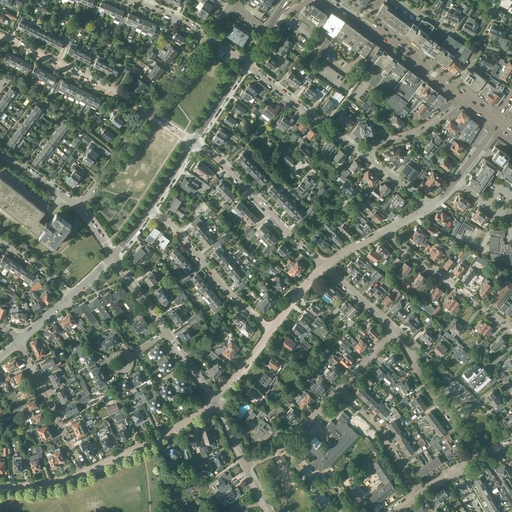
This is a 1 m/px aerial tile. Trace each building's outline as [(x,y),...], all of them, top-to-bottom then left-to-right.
[(87,0),(86,4),(89,5),(87,10),(92,12),(95,5),(93,4),(94,0),(87,0)] [(204,0),(203,0),(202,3),(204,4),(202,7),(209,12),(212,9),(211,8),(213,6),(204,0)] [(272,0),(250,0),(250,1),(249,1),(244,8),(251,13),(251,12),(254,14),(253,14),(260,19),(261,18),(263,19),(265,16),(263,15),(265,11),(264,11),(266,9),(267,9),(272,0)] [(435,8),(434,12),(438,14),(442,7),(444,2),(440,1),(440,0),(436,0),(435,4),(437,5),(435,8)] [(511,0),(501,0),(498,5),(507,10),(511,2),(511,0)] [(105,11),(107,4),(102,2),(99,7),(96,6),(94,13),(97,14),(99,9),(102,10),(100,13),(103,14),(104,11),(105,11)] [(383,3),(376,14),(404,36),(413,23),(390,7),(390,8),(387,6),(388,6),(383,3)] [(110,14),(113,6),(107,4),(105,11),(110,14)] [(322,25),(328,17),(325,15),(324,14),(310,5),(309,5),(308,5),(307,5),(300,16),(320,29),(322,25)] [(116,16),(119,9),(113,6),(110,14),(116,16)] [(209,12),(202,7),(198,13),(198,14),(197,15),(200,17),(201,16),(205,18),(206,18),(208,15),(207,15),(209,12)] [(455,10),(456,9),(450,7),(448,10),(445,17),(451,20),(455,10)] [(120,27),(122,23),(125,17),(122,16),(124,11),(119,9),(116,16),(114,20),(120,22),(117,27),(120,28),(120,27)] [(455,10),(451,20),(456,23),(460,14),(461,12),(456,9),(455,10)] [(490,17),(494,20),(499,11),(495,9),(490,17)] [(0,21),(3,23),(7,16),(16,20),(17,16),(7,11),(5,15),(0,12),(0,21)] [(343,22),(344,20),(334,13),(332,12),(328,18),(328,17),(322,25),(325,27),(328,29),(326,32),(334,37),(344,22),(343,22)] [(127,18),(125,17),(122,23),(125,24),(125,23),(131,26),(135,16),(129,13),(127,18)] [(27,21),(22,18),(20,16),(17,22),(19,24),(17,28),(23,31),(27,21)] [(135,16),(131,26),(136,28),(137,25),(138,25),(141,18),(135,16)] [(417,16),(413,23),(404,36),(419,47),(427,37),(428,35),(417,28),(417,26),(416,25),(420,18),(417,16)] [(469,17),(466,23),(462,29),(467,33),(472,25),(475,21),(475,20),(469,17)] [(480,26),(484,28),(489,19),(485,17),(480,26)] [(143,27),(146,20),(141,18),(138,25),(137,28),(142,30),(143,27)] [(149,30),(152,22),(146,20),(143,27),(142,30),(141,31),(147,34),(148,32),(149,30)] [(422,20),(417,26),(417,28),(428,35),(434,26),(426,20),(425,22),(422,20)] [(472,25),(467,33),(473,36),(477,30),(479,26),(478,26),(479,24),(479,22),(475,20),(475,21),(472,25)] [(27,21),(23,31),(28,33),(31,27),(33,23),(30,22),(28,21),(27,21)] [(33,23),(31,27),(28,33),(33,36),(39,25),(34,22),(33,23)] [(161,32),(155,30),(157,25),(152,22),(149,30),(148,32),(153,34),(152,36),(158,39),(161,32)] [(344,22),(334,37),(331,42),(336,46),(333,50),(334,50),(334,52),(347,62),(348,62),(349,62),(350,62),(354,57),(353,56),(353,54),(356,50),(364,56),(374,43),(371,41),(367,38),(367,39),(366,38),(366,36),(364,36),(363,35),(360,32),(357,32),(357,29),(356,29),(354,27),(353,27),(353,26),(351,25),(351,24),(346,25),(346,23),(345,23),(344,22)] [(229,31),(226,36),(233,40),(237,42),(236,42),(243,47),(246,41),(245,41),(246,39),(247,39),(251,34),(244,29),(243,30),(241,28),(234,23),(231,29),(232,29),(231,31),(229,31)] [(39,25),(33,36),(39,39),(45,27),(39,24),(39,25)] [(495,38),(500,26),(496,25),(495,28),(491,26),(488,34),(490,35),(489,36),(495,38)] [(500,26),(495,38),(500,40),(501,39),(502,40),(506,32),(505,32),(506,30),(502,29),(502,28),(500,26)] [(45,27),(39,39),(44,41),(47,35),(49,31),(44,29),(45,27)] [(185,39),(177,32),(173,38),(181,44),(185,39)] [(53,37),(47,35),(44,41),(49,44),(53,37)] [(442,64),(445,67),(446,67),(462,44),(449,35),(441,47),(440,48),(433,58),(433,59),(442,64)] [(427,37),(419,47),(433,58),(440,48),(441,47),(436,42),(433,39),(433,40),(428,36),(427,37)] [(58,40),(53,37),(49,44),(55,47),(58,40)] [(67,53),(72,56),(76,49),(78,45),(75,43),(77,41),(71,38),(66,47),(69,49),(67,53)] [(285,38),(281,44),(288,49),(290,46),(292,47),(294,44),(292,43),(285,38)] [(58,40),(55,47),(60,50),(62,45),(65,47),(68,40),(65,39),(64,43),(58,40)] [(318,52),(317,52),(322,55),(326,49),(331,42),(326,39),(322,45),(318,52)] [(307,46),(299,40),(297,43),(305,49),(307,46)] [(374,43),(364,56),(369,59),(370,59),(370,58),(379,47),(374,43)] [(168,49),(166,52),(173,57),(177,52),(173,48),(174,47),(170,44),(167,48),(168,49)] [(288,49),(281,44),(276,50),(285,56),(287,53),(286,52),(288,49)] [(455,75),(462,66),(472,50),(462,44),(446,67),(449,70),(455,75)] [(370,59),(374,62),(374,61),(375,62),(383,50),(379,47),(370,58),(370,59)] [(76,49),(72,56),(78,58),(81,51),(76,49)] [(81,51),(78,58),(83,61),(88,51),(82,49),(81,51)] [(173,57),(166,52),(164,50),(159,56),(169,63),(173,57)] [(385,75),(397,60),(384,50),(362,78),(374,87),(385,75)] [(88,51),(83,61),(89,64),(91,59),(93,61),(97,54),(94,53),(93,54),(88,51)] [(9,65),(10,63),(14,55),(8,53),(6,57),(3,56),(0,62),(3,63),(4,62),(9,65)] [(99,56),(97,54),(93,61),(96,62),(94,66),(99,69),(103,62),(104,58),(99,56)] [(482,54),(479,62),(489,66),(491,67),(493,63),(494,61),(487,58),(487,56),(486,56),(487,55),(486,55),(486,54),(485,54),(484,54),(483,54),(482,54)] [(19,58),(14,55),(10,63),(16,65),(19,58)] [(278,63),(270,57),(266,63),(274,69),(278,63)] [(24,61),(19,58),(16,65),(21,68),(24,61)] [(284,62),(283,64),(288,68),(289,66),(290,65),(293,67),(295,65),(295,64),(296,63),(295,63),(293,61),(292,63),(287,59),(284,62)] [(506,67),(511,70),(511,63),(509,62),(507,65),(503,62),(504,61),(501,59),(498,63),(502,65),(502,64),(506,67)] [(338,89),(346,78),(321,60),(313,71),(338,89)] [(407,68),(397,60),(385,75),(374,87),(375,88),(376,87),(386,95),(407,68)] [(24,61),(21,68),(20,70),(25,73),(25,74),(27,75),(30,69),(28,68),(30,63),(24,61)] [(108,65),(103,62),(99,69),(105,72),(108,65)] [(160,75),(164,69),(156,63),(154,65),(155,66),(153,69),(160,75)] [(108,65),(105,72),(110,74),(113,67),(108,65)] [(132,69),(132,68),(127,65),(124,71),(130,74),(132,69)] [(33,70),(30,69),(27,75),(30,77),(30,76),(36,79),(41,69),(35,66),(33,70)] [(132,68),(132,69),(140,75),(143,72),(134,66),(132,68)] [(495,66),(493,70),(490,75),(491,75),(494,78),(499,81),(501,78),(507,81),(510,76),(503,72),(500,76),(497,74),(497,75),(495,73),(498,68),(495,66)] [(113,67),(110,74),(116,77),(118,73),(121,74),(124,68),(121,67),(119,70),(113,67)] [(160,75),(153,69),(152,69),(149,67),(147,70),(146,70),(144,72),(155,80),(160,75)] [(511,70),(506,67),(503,72),(510,76),(511,73),(511,70)] [(41,69),(36,79),(41,81),(41,80),(42,80),(46,72),(41,69)] [(392,91),(392,90),(385,98),(389,100),(386,104),(396,112),(398,114),(402,110),(403,108),(405,105),(407,102),(413,95),(419,88),(424,81),(409,69),(392,91)] [(484,78),(474,71),(472,73),(468,69),(460,79),(477,92),(486,80),(487,81),(491,75),(490,75),(488,74),(487,73),(487,74),(488,74),(484,78)] [(291,83),(297,76),(293,74),(294,72),(292,71),(286,79),(291,83)] [(51,74),(46,72),(42,80),(47,83),(51,74)] [(51,74),(47,83),(53,86),(52,88),(50,93),(52,94),(57,83),(55,82),(57,77),(51,74)] [(297,76),(291,83),(297,87),(303,79),(301,77),(302,76),(299,74),(297,76)] [(505,95),(502,93),(504,87),(505,85),(500,81),(499,81),(494,78),(491,75),(487,81),(488,81),(478,94),(493,104),(494,103),(497,105),(505,95)] [(150,87),(139,79),(133,87),(140,92),(144,87),(148,90),(150,87)] [(58,91),(59,90),(64,93),(66,90),(69,83),(63,80),(61,84),(59,83),(56,89),(58,91)] [(416,98),(415,99),(417,100),(410,109),(413,111),(415,108),(420,101),(431,87),(424,81),(419,88),(413,95),(416,98)] [(69,83),(66,90),(64,93),(69,95),(74,85),(69,83)] [(310,85),(304,93),(309,97),(315,90),(317,87),(311,83),(310,85)] [(245,89),(245,90),(253,95),(255,92),(256,92),(258,90),(249,84),(248,87),(247,86),(245,89)] [(80,88),(74,85),(69,95),(75,98),(80,88)] [(15,94),(17,92),(14,90),(11,87),(7,92),(14,97),(15,98),(17,96),(15,94)] [(315,90),(309,97),(315,101),(317,99),(320,101),(327,92),(324,89),(322,91),(317,87),(315,90)] [(427,106),(430,103),(432,100),(438,92),(431,87),(420,101),(415,108),(417,110),(423,103),(427,106)] [(80,88),(75,98),(80,101),(85,91),(80,88)] [(253,95),(245,90),(243,92),(242,92),(240,95),(241,95),(241,96),(245,99),(244,100),(247,101),(248,100),(249,101),(251,97),(254,99),(256,97),(255,97),(253,95)] [(85,91),(80,101),(86,104),(86,103),(87,101),(90,94),(85,91)] [(334,105),(337,106),(344,96),(337,91),(330,100),(329,99),(323,107),(329,112),(334,105)] [(3,96),(12,103),(14,100),(12,99),(14,97),(7,92),(3,96)] [(90,94),(87,101),(92,103),(96,96),(90,94)] [(436,109),(447,101),(447,99),(440,94),(434,101),(432,100),(430,103),(427,106),(420,116),(424,119),(425,117),(426,118),(435,107),(436,109)] [(380,95),(379,96),(382,98),(380,100),(385,104),(388,101),(380,95)] [(12,103),(3,96),(0,100),(0,101),(6,106),(9,108),(12,103)] [(96,96),(92,103),(91,106),(96,109),(95,111),(99,113),(102,108),(101,108),(102,106),(99,104),(101,99),(96,96)] [(364,101),(359,98),(355,103),(360,106),(364,101)] [(248,110),(245,108),(236,102),(232,108),(240,114),(242,116),(243,115),(245,113),(246,114),(248,110)] [(362,104),(360,107),(365,111),(367,108),(369,106),(365,102),(364,102),(362,104)] [(420,116),(427,106),(423,103),(417,110),(416,113),(420,116)] [(39,106),(37,104),(33,109),(42,116),(44,113),(42,111),(43,110),(43,109),(45,107),(41,104),(39,106)] [(263,113),(261,116),(268,121),(270,119),(271,119),(280,107),(277,105),(274,109),(269,105),(268,106),(266,104),(262,110),(263,112),(263,113)] [(392,117),(392,118),(390,121),(396,125),(394,127),(398,130),(404,122),(401,119),(402,117),(403,118),(408,112),(403,108),(402,110),(398,114),(396,112),(394,114),(392,117)] [(462,130),(471,118),(458,108),(450,119),(452,121),(451,121),(453,123),(457,125),(461,128),(460,129),(462,130)] [(42,116),(33,109),(30,114),(36,119),(38,121),(40,118),(41,118),(42,116)] [(342,124),(347,117),(345,115),(347,113),(344,110),(336,120),(342,124)] [(120,127),(124,122),(118,117),(122,113),(119,111),(111,120),(120,127)] [(36,119),(30,114),(26,119),(32,124),(36,119)] [(237,120),(228,115),(224,120),(233,126),(237,120)] [(295,118),(292,116),(289,121),(284,116),(282,119),(281,118),(276,123),(283,129),(285,126),(288,128),(295,118)] [(347,117),(342,124),(347,128),(353,121),(347,117)] [(100,118),(96,122),(101,126),(105,121),(100,118)] [(471,118),(462,130),(460,133),(458,135),(456,138),(464,144),(464,143),(460,140),(461,138),(470,143),(470,145),(470,143),(471,141),(471,139),(472,138),(472,137),(473,135),(474,135),(475,132),(477,130),(478,129),(477,130),(475,128),(479,124),(478,123),(471,118)] [(26,119),(22,123),(29,128),(31,130),(34,125),(32,124),(26,119)] [(242,124),(251,129),(253,126),(244,120),(242,124)] [(367,136),(367,135),(369,134),(367,123),(366,120),(359,121),(359,125),(358,125),(352,132),(360,138),(361,137),(362,137),(367,136)] [(452,137),(453,136),(456,138),(458,135),(460,133),(462,130),(460,129),(461,128),(457,125),(453,123),(451,121),(450,120),(445,126),(451,131),(449,134),(452,137)] [(302,121),(298,127),(295,124),(291,129),(294,131),(294,132),(298,127),(303,131),(308,126),(302,121)] [(63,122),(60,127),(68,133),(70,130),(68,129),(70,127),(63,122)] [(367,123),(369,134),(370,134),(370,135),(371,135),(372,135),(372,134),(376,133),(375,130),(380,129),(379,125),(377,123),(371,124),(370,122),(367,123)] [(22,123),(19,128),(25,133),(27,134),(29,131),(28,130),(29,128),(22,123)] [(56,131),(64,137),(66,135),(65,134),(66,132),(68,133),(60,127),(56,131)] [(19,128),(15,133),(23,139),(25,136),(24,135),(25,133),(19,128)] [(110,140),(114,134),(105,128),(101,133),(110,140)] [(216,134),(224,139),(227,135),(228,136),(230,133),(221,128),(219,131),(218,130),(216,133),(217,133),(216,134)] [(315,131),(314,131),(314,130),(313,131),(311,130),(306,135),(307,136),(312,140),(317,133),(317,132),(315,131)] [(65,138),(64,137),(56,131),(53,136),(59,141),(61,143),(65,138)] [(15,133),(11,138),(20,145),(24,140),(23,139),(15,133)] [(245,139),(236,133),(234,136),(243,142),(244,140),(245,139)] [(224,139),(216,134),(215,136),(214,136),(212,139),(213,139),(212,140),(217,142),(216,144),(219,146),(220,144),(220,145),(222,141),(224,143),(229,147),(229,146),(232,148),(234,145),(224,139)] [(430,142),(436,147),(441,140),(444,142),(446,138),(442,136),(441,137),(438,135),(434,140),(433,139),(432,140),(431,140),(430,141),(431,142),(430,142)] [(59,141),(53,136),(49,141),(55,146),(57,147),(59,144),(58,143),(59,141)] [(11,138),(7,143),(9,144),(16,149),(18,147),(19,148),(21,145),(20,145),(11,138)] [(457,143),(453,140),(451,142),(453,144),(450,147),(459,154),(461,150),(463,147),(461,146),(458,143),(457,143)] [(55,146),(49,141),(45,146),(53,152),(55,149),(54,148),(55,146)] [(269,154),(274,143),(268,141),(264,152),(269,154)] [(304,142),(302,144),(299,148),(304,153),(302,154),(308,160),(313,154),(307,148),(309,146),(304,142)] [(329,155),(334,148),(336,149),(337,147),(336,145),(332,142),(330,144),(329,143),(326,147),(325,146),(322,150),(324,151),(323,151),(320,155),(324,158),(327,155),(328,154),(329,155)] [(436,147),(430,142),(427,147),(426,146),(424,148),(425,149),(425,150),(430,154),(428,156),(426,154),(423,157),(428,161),(434,154),(432,152),(436,147)] [(445,151),(448,146),(443,142),(439,147),(445,151)] [(96,156),(98,154),(96,152),(98,149),(90,144),(88,147),(84,152),(85,152),(84,152),(87,154),(94,160),(95,160),(97,157),(96,156)] [(42,151),(50,157),(54,152),(53,152),(45,146),(42,151)] [(503,166),(509,156),(508,155),(505,154),(506,153),(503,152),(499,149),(498,149),(495,147),(492,151),(495,154),(492,158),(500,164),(502,165),(503,166)] [(399,148),(393,150),(397,164),(399,166),(402,163),(399,162),(398,158),(402,157),(401,152),(403,152),(402,148),(400,149),(399,148)] [(340,150),(332,160),(331,162),(333,164),(337,160),(342,164),(345,160),(343,159),(346,154),(340,150)] [(397,164),(393,150),(386,152),(384,153),(385,157),(387,156),(389,160),(392,159),(393,164),(397,168),(399,166),(397,164)] [(38,155),(44,160),(46,161),(48,159),(49,160),(51,157),(50,157),(42,151),(38,155)] [(287,154),(285,151),(280,156),(284,159),(283,160),(286,162),(286,161),(292,166),(296,162),(295,161),(297,159),(289,152),(287,154)] [(85,157),(83,160),(82,162),(85,164),(86,163),(90,166),(90,165),(91,166),(93,163),(92,162),(94,160),(87,154),(84,152),(83,155),(85,157)] [(241,163),(247,157),(243,153),(237,159),(241,163)] [(44,160),(38,155),(34,160),(35,161),(33,163),(38,167),(40,165),(42,167),(45,164),(43,162),(44,160)] [(452,165),(451,163),(452,162),(444,157),(442,156),(437,162),(439,163),(448,170),(452,165)] [(247,157),(241,163),(245,167),(251,161),(247,157)] [(269,165),(272,168),(279,160),(276,157),(269,165)] [(511,164),(508,161),(503,168),(502,167),(503,166),(502,165),(499,169),(497,167),(486,160),(474,176),(472,175),(470,178),(471,180),(468,185),(479,193),(489,180),(487,178),(493,169),(495,169),(498,171),(496,174),(498,175),(500,173),(511,181),(511,164)] [(255,165),(251,161),(245,167),(249,172),(255,165)] [(361,166),(355,161),(349,168),(355,173),(359,169),(360,170),(362,167),(361,166)] [(410,161),(409,162),(407,161),(406,163),(407,164),(402,171),(408,175),(414,166),(415,165),(410,161)] [(208,168),(200,162),(195,169),(208,178),(212,172),(208,169),(208,168)] [(260,170),(255,165),(249,172),(253,176),(260,170)] [(414,166),(408,175),(413,179),(418,172),(420,170),(420,169),(418,167),(416,167),(416,168),(414,166)] [(51,178),(57,170),(55,169),(54,168),(48,176),(51,178)] [(71,175),(79,180),(81,177),(82,174),(74,168),(72,171),(73,171),(71,175)] [(345,168),(341,173),(341,174),(346,178),(350,172),(345,168)] [(264,174),(260,170),(253,176),(258,180),(264,174)] [(367,182),(373,175),(368,171),(362,179),(360,177),(357,181),(359,182),(360,182),(361,181),(362,182),(364,181),(367,182)] [(428,177),(429,178),(435,183),(437,184),(442,178),(432,171),(428,177)] [(264,174),(258,180),(262,185),(268,178),(264,174)] [(39,219),(45,211),(0,175),(0,204),(54,247),(65,233),(68,235),(76,225),(63,215),(62,217),(59,215),(57,213),(49,222),(47,220),(44,223),(39,219)] [(79,180),(71,175),(67,181),(66,182),(69,185),(70,183),(74,186),(75,186),(77,183),(79,180)] [(373,175),(367,182),(370,185),(367,189),(371,191),(374,187),(372,186),(377,178),(373,175)] [(219,179),(217,176),(209,184),(212,186),(219,179)] [(188,181),(186,179),(181,186),(189,192),(191,188),(195,191),(197,187),(199,189),(204,182),(197,177),(194,182),(189,179),(188,181)] [(307,177),(301,183),(304,186),(307,184),(310,187),(313,184),(315,186),(317,183),(315,182),(316,182),(312,178),(311,178),(310,177),(309,178),(307,177)] [(341,185),(340,187),(351,197),(357,191),(350,185),(352,184),(345,178),(343,180),(345,182),(342,186),(341,185)] [(435,183),(429,178),(425,183),(423,181),(421,184),(431,192),(434,188),(432,187),(435,183)] [(220,192),(226,186),(222,182),(216,188),(220,192)] [(304,186),(301,183),(296,188),(305,196),(308,193),(306,191),(310,187),(307,184),(304,186)] [(271,194),(278,188),(273,184),(267,190),(271,194)] [(374,188),(374,187),(371,191),(371,192),(372,191),(382,199),(390,188),(384,184),(383,186),(380,184),(378,187),(377,185),(374,188)] [(225,196),(231,191),(226,186),(220,192),(225,196)] [(326,190),(323,187),(317,193),(321,196),(326,190)] [(282,192),(278,188),(271,194),(275,199),(282,192)] [(229,201),(235,195),(231,191),(225,196),(229,201)] [(282,192),(275,199),(280,203),(286,197),(282,192)] [(397,193),(395,195),(393,194),(388,200),(396,206),(395,207),(399,210),(402,206),(402,205),(406,200),(397,193)] [(455,201),(453,203),(459,207),(464,200),(462,198),(459,195),(457,198),(457,197),(454,200),(455,201)] [(181,200),(175,196),(168,207),(174,211),(175,210),(177,212),(175,214),(182,218),(187,210),(181,206),(184,202),(183,201),(184,201),(186,202),(188,199),(184,196),(181,200)] [(290,201),(286,197),(280,203),(284,207),(290,201)] [(362,202),(358,199),(358,198),(353,204),(357,208),(360,204),(362,202)] [(288,212),(294,206),(293,204),(295,202),(293,199),(284,208),(288,212)] [(464,200),(459,207),(464,211),(470,203),(466,201),(464,200)] [(239,211),(245,205),(241,201),(236,205),(234,203),(225,212),(227,214),(235,206),(239,211)] [(245,205),(239,211),(243,215),(249,210),(245,205)] [(298,210),(294,206),(288,212),(292,216),(298,210)] [(375,208),(372,211),(371,212),(373,213),(377,216),(376,217),(380,220),(382,220),(383,219),(382,218),(384,216),(375,208)] [(371,212),(372,211),(369,209),(364,214),(369,219),(370,218),(377,224),(380,220),(376,217),(377,216),(373,213),(371,212)] [(253,214),(249,210),(243,215),(247,220),(253,214)] [(303,214),(298,210),(292,216),(296,220),(303,214)] [(474,213),(472,216),(478,221),(483,214),(481,212),(478,210),(475,214),(474,213)] [(327,212),(324,215),(332,223),(336,219),(327,212)] [(435,217),(435,218),(437,219),(436,221),(444,226),(448,220),(446,218),(448,216),(442,212),(440,214),(438,213),(437,214),(437,213),(435,216),(435,217)] [(247,220),(246,221),(250,226),(258,219),(253,214),(247,220)] [(483,214),(478,221),(483,225),(486,222),(485,221),(488,217),(485,215),(484,215),(483,214)] [(368,231),(371,227),(366,223),(367,222),(362,217),(360,219),(363,221),(360,224),(368,231)] [(456,225),(452,234),(455,235),(461,223),(456,219),(453,222),(456,225)] [(195,232),(201,227),(197,222),(191,227),(195,232)] [(328,230),(332,234),(330,237),(332,239),(339,245),(343,240),(335,232),(336,231),(331,226),(326,222),(324,225),(328,229),(328,230)] [(353,233),(351,231),(352,229),(345,222),(343,224),(343,223),(341,225),(342,227),(345,229),(343,231),(349,237),(353,233)] [(368,231),(360,224),(357,222),(355,224),(357,227),(356,228),(364,235),(368,231),(367,231),(368,231)] [(262,235),(268,229),(263,224),(257,230),(262,235)] [(155,226),(146,239),(152,243),(156,237),(158,238),(162,240),(161,241),(159,244),(163,248),(170,239),(163,234),(163,235),(159,232),(161,231),(155,226)] [(435,230),(429,226),(426,231),(432,235),(435,230)] [(199,237),(205,232),(201,227),(195,232),(199,237)] [(414,233),(425,241),(427,239),(424,237),(426,234),(420,229),(420,228),(419,227),(418,227),(417,227),(417,228),(416,228),(415,229),(415,230),(414,231),(415,231),(414,233)] [(268,229),(262,235),(257,239),(259,241),(261,238),(263,241),(272,233),(268,229)] [(205,232),(199,237),(203,242),(211,234),(215,231),(214,230),(213,231),(213,230),(210,233),(208,230),(207,230),(205,232)] [(249,238),(255,232),(253,230),(247,236),(249,238)] [(490,260),(497,260),(497,262),(504,262),(504,264),(511,263),(511,243),(508,243),(508,244),(504,244),(504,241),(503,241),(503,237),(504,237),(504,230),(493,230),(492,236),(490,236),(489,250),(495,251),(494,253),(490,253),(490,260)] [(220,235),(214,241),(215,241),(216,243),(217,242),(222,238),(222,237),(227,234),(225,232),(221,236),(220,235)] [(272,233),(263,241),(268,245),(267,246),(268,247),(267,248),(263,253),(265,255),(276,242),(275,241),(274,241),(273,240),(276,238),(272,233)] [(425,241),(414,233),(412,235),(411,235),(410,235),(409,236),(409,237),(409,238),(418,245),(421,242),(423,244),(425,241)] [(211,234),(203,242),(207,247),(213,241),(212,239),(214,237),(211,234)] [(321,237),(318,240),(317,239),(314,237),(312,240),(313,240),(313,241),(315,243),(316,242),(324,249),(329,244),(321,237)] [(433,258),(442,247),(439,250),(435,247),(438,244),(435,241),(429,248),(431,249),(429,251),(432,253),(430,256),(433,258)] [(283,255),(288,249),(288,248),(287,249),(282,244),(277,250),(283,255)] [(382,256),(386,259),(388,255),(390,252),(387,250),(388,250),(380,244),(376,250),(382,255),(382,256)] [(139,251),(137,253),(136,252),(131,259),(138,264),(143,259),(145,260),(149,255),(150,256),(153,252),(147,246),(144,250),(141,248),(139,251)] [(216,257),(222,252),(218,247),(212,253),(216,257)] [(448,251),(442,247),(433,258),(437,261),(439,258),(441,260),(445,255),(445,254),(446,254),(448,255),(453,249),(450,247),(448,251)] [(174,258),(180,253),(176,248),(170,253),(174,258)] [(382,256),(381,255),(380,257),(371,250),(367,255),(371,259),(369,261),(373,264),(375,261),(377,259),(382,263),(386,259),(382,256)] [(467,250),(464,254),(461,258),(463,260),(465,258),(468,254),(470,252),(467,250)] [(226,257),(222,252),(216,257),(220,262),(226,257)] [(184,257),(180,253),(174,258),(178,263),(184,257)] [(2,259),(0,257),(0,264),(4,267),(9,259),(4,255),(2,259)] [(224,267),(232,260),(235,257),(234,256),(231,258),(229,255),(228,255),(226,257),(220,262),(224,267)] [(449,258),(443,266),(449,270),(455,262),(456,260),(451,256),(449,258)] [(478,256),(476,260),(486,266),(488,263),(478,256)] [(184,257),(178,263),(182,267),(188,262),(184,257)] [(286,259),(283,261),(285,263),(288,261),(290,264),(293,266),(299,272),(301,270),(302,270),(303,269),(303,268),(304,267),(305,265),(302,263),(301,264),(297,261),(295,264),(293,262),(292,262),(289,259),(289,260),(287,258),(286,259)] [(365,265),(358,258),(353,263),(356,265),(358,267),(360,265),(363,267),(365,265)] [(14,262),(9,259),(4,267),(9,270),(10,268),(14,262)] [(224,267),(228,271),(239,262),(238,260),(235,263),(232,260),(224,267)] [(288,261),(285,263),(288,265),(287,266),(290,269),(288,271),(294,277),(295,277),(296,277),(297,275),(299,272),(293,266),(290,264),(288,261)] [(355,270),(353,268),(356,265),(353,263),(351,261),(347,265),(347,266),(349,268),(347,270),(352,274),(355,270)] [(454,272),(455,273),(454,274),(459,277),(464,270),(462,268),(465,263),(462,261),(454,272)] [(19,265),(14,262),(10,268),(15,272),(19,265)] [(183,275),(179,278),(177,280),(179,282),(181,281),(188,274),(186,272),(192,267),(188,262),(182,267),(179,270),(183,275)] [(239,262),(228,271),(232,276),(238,271),(234,266),(239,262)] [(399,270),(399,271),(397,274),(403,278),(408,271),(410,272),(412,269),(411,268),(411,267),(404,262),(399,270)] [(19,265),(15,272),(13,274),(18,277),(20,275),(24,268),(19,265)] [(272,266),(271,266),(269,268),(276,274),(278,271),(275,268),(272,266)] [(30,272),(24,268),(20,275),(25,278),(30,272)] [(237,280),(242,276),(244,274),(246,271),(244,270),(240,273),(238,271),(232,276),(239,286),(241,284),(237,280)] [(355,270),(352,274),(354,276),(352,279),(357,283),(359,281),(363,276),(358,272),(355,270)] [(392,281),(397,274),(393,271),(388,278),(392,281)] [(30,272),(25,278),(24,281),(32,286),(38,282),(33,278),(35,275),(30,272)] [(472,272),(471,273),(470,272),(468,273),(465,276),(466,276),(463,281),(468,285),(474,277),(476,274),(472,272)] [(158,274),(155,276),(153,273),(144,278),(147,282),(148,281),(151,285),(155,282),(156,284),(162,280),(158,274)] [(201,278),(197,273),(189,279),(189,280),(188,281),(192,285),(195,283),(201,278)] [(404,289),(407,291),(411,286),(413,287),(415,284),(419,288),(423,283),(424,284),(427,280),(426,279),(426,278),(420,273),(413,283),(412,282),(410,285),(408,284),(404,289)] [(497,307),(511,287),(511,276),(507,273),(505,276),(504,277),(504,278),(506,280),(490,302),(497,307)] [(368,281),(370,282),(375,277),(372,275),(370,278),(365,274),(359,281),(364,285),(368,281)] [(275,279),(275,280),(273,283),(274,284),(282,291),(287,284),(278,276),(275,279)] [(205,283),(201,278),(195,283),(199,288),(205,283)] [(480,288),(482,289),(479,293),(484,296),(487,293),(488,294),(489,294),(490,293),(490,291),(489,291),(492,287),(488,284),(490,281),(487,278),(480,288)] [(266,291),(269,289),(260,281),(258,284),(266,292),(266,291)] [(40,282),(31,288),(34,291),(42,286),(40,282)] [(205,283),(199,288),(196,290),(198,292),(201,295),(203,293),(209,287),(205,283)] [(379,286),(375,283),(373,285),(372,284),(366,292),(371,296),(373,294),(379,286)] [(327,287),(323,291),(330,298),(334,294),(339,299),(341,296),(331,286),(329,289),(327,287)] [(378,298),(382,293),(380,291),(382,288),(379,286),(373,294),(378,298)] [(122,287),(111,294),(116,301),(123,296),(125,299),(124,299),(132,311),(137,308),(135,305),(122,287)] [(156,290),(154,292),(155,293),(156,294),(155,294),(159,299),(166,294),(166,295),(169,293),(167,290),(165,287),(162,289),(161,287),(156,290)] [(209,287),(203,293),(207,297),(213,292),(209,287)] [(439,289),(439,288),(438,287),(437,287),(436,287),(434,290),(433,289),(428,295),(432,298),(432,301),(437,300),(437,298),(442,291),(439,289)] [(511,287),(497,307),(500,309),(505,313),(505,312),(510,315),(511,312),(511,304),(506,300),(511,292),(511,287)] [(47,291),(40,296),(44,301),(45,301),(47,304),(52,300),(50,298),(51,297),(47,291)] [(266,292),(261,297),(270,306),(272,303),(275,299),(266,291),(266,292)] [(107,294),(99,300),(103,306),(111,301),(112,304),(111,305),(117,313),(119,312),(121,316),(124,314),(122,310),(116,301),(111,294),(110,292),(107,294)] [(213,292),(207,297),(202,302),(203,304),(208,299),(211,302),(217,297),(213,292)] [(384,303),(388,306),(394,300),(395,302),(402,294),(399,292),(395,296),(396,297),(394,298),(393,297),(393,296),(390,294),(382,302),(384,304),(384,303)] [(39,298),(34,293),(32,295),(35,299),(33,301),(36,304),(32,307),(38,313),(41,310),(40,309),(42,308),(36,300),(39,298)] [(166,294),(159,299),(163,305),(163,304),(164,305),(165,304),(166,303),(168,301),(170,300),(173,298),(169,293),(166,295),(166,294)] [(97,297),(86,305),(91,311),(98,306),(100,309),(99,310),(105,318),(106,317),(109,321),(112,319),(109,315),(99,300),(97,297)] [(217,297),(211,302),(208,304),(210,307),(213,311),(214,311),(216,314),(221,307),(219,304),(221,302),(217,297)] [(270,306),(261,297),(255,304),(264,312),(267,308),(267,309),(270,306)] [(402,304),(400,301),(392,310),(392,311),(394,313),(397,315),(397,314),(410,300),(408,298),(402,304)] [(448,299),(444,304),(442,306),(445,308),(446,307),(449,309),(456,301),(452,298),(450,301),(448,299)] [(432,313),(435,310),(422,299),(417,305),(430,317),(432,313)] [(407,313),(404,310),(412,302),(410,300),(397,314),(402,319),(407,313)] [(345,316),(353,307),(351,305),(347,301),(340,308),(344,311),(342,313),(345,316)] [(456,301),(449,309),(453,312),(453,313),(455,314),(456,313),(460,308),(458,306),(460,304),(456,301)] [(86,305),(85,302),(74,310),(78,316),(85,311),(87,314),(86,314),(92,324),(94,322),(97,328),(100,326),(96,320),(97,320),(91,311),(86,305)] [(314,306),(312,304),(308,308),(315,315),(319,311),(321,313),(324,310),(316,303),(314,306)] [(435,310),(432,313),(435,316),(442,308),(439,305),(435,310)] [(417,306),(411,312),(414,314),(418,311),(420,313),(422,310),(419,308),(417,306)] [(171,309),(168,312),(169,313),(173,319),(182,312),(179,307),(176,309),(173,311),(172,309),(171,309)] [(355,309),(353,307),(345,316),(347,318),(349,316),(353,319),(359,312),(355,308),(355,309)] [(19,312),(19,320),(27,320),(26,313),(22,313),(22,310),(19,310),(19,312)] [(135,310),(127,315),(131,321),(135,319),(137,321),(133,324),(131,325),(134,330),(136,328),(139,332),(141,335),(142,334),(141,333),(143,332),(144,333),(146,332),(149,330),(147,327),(148,327),(149,326),(143,317),(140,313),(139,311),(136,312),(135,310)] [(182,312),(173,319),(177,326),(177,325),(178,326),(185,322),(184,320),(186,319),(184,315),(182,312)] [(78,324),(77,323),(70,313),(64,317),(69,324),(71,326),(73,329),(77,326),(78,325),(82,330),(85,329),(80,322),(78,324)] [(189,322),(194,318),(197,316),(196,314),(195,313),(187,319),(189,322)] [(241,324),(239,327),(248,335),(253,329),(245,323),(246,322),(242,318),(243,317),(237,313),(234,317),(241,324)] [(300,321),(299,322),(309,331),(311,329),(307,325),(310,321),(303,315),(299,319),(300,321)] [(414,315),(406,323),(415,331),(420,326),(419,325),(418,325),(415,322),(417,320),(417,318),(414,315)] [(316,320),(321,325),(324,322),(318,316),(315,319),(316,320)] [(67,330),(68,332),(73,329),(71,326),(69,324),(64,317),(59,321),(66,331),(67,330)] [(434,320),(431,318),(424,327),(426,329),(434,320)] [(451,319),(444,329),(446,331),(453,321),(451,319)] [(455,345),(457,341),(458,340),(454,337),(457,333),(459,335),(465,328),(455,321),(450,328),(454,331),(450,335),(446,331),(443,335),(450,341),(455,345)] [(296,324),(292,328),(300,335),(303,331),(307,334),(309,331),(299,322),(297,324),(296,324)] [(476,328),(474,331),(472,333),(475,335),(476,332),(478,330),(482,333),(488,325),(485,322),(482,325),(480,323),(476,328)] [(50,328),(55,335),(61,331),(55,324),(50,328)] [(376,329),(375,330),(374,328),(375,327),(373,326),(372,326),(371,326),(370,325),(366,329),(368,331),(367,332),(371,335),(370,336),(373,339),(378,333),(379,332),(376,329)] [(492,328),(488,325),(482,333),(488,337),(492,332),(490,330),(492,328)] [(359,330),(364,335),(367,332),(361,327),(359,330)] [(55,335),(50,328),(45,332),(50,339),(52,337),(54,340),(56,339),(60,344),(61,343),(59,340),(57,338),(55,335)] [(192,335),(189,331),(191,330),(190,329),(188,330),(187,328),(179,333),(181,337),(182,336),(184,340),(192,335)] [(364,335),(359,330),(358,330),(356,332),(362,338),(364,335)] [(425,340),(431,334),(426,330),(420,336),(425,340)] [(107,337),(106,337),(112,347),(113,347),(112,346),(115,345),(118,344),(118,343),(119,342),(117,340),(121,338),(116,331),(114,332),(113,333),(113,334),(107,337)] [(435,338),(431,334),(425,340),(429,344),(435,338)] [(112,347),(106,337),(105,335),(101,337),(103,340),(100,341),(98,341),(96,342),(100,349),(103,347),(105,350),(106,350),(106,351),(109,349),(109,348),(112,346),(112,348),(112,347)] [(295,342),(287,335),(281,342),(283,343),(280,346),(287,351),(289,348),(290,349),(291,348),(294,351),(296,348),(298,350),(301,347),(295,342)] [(493,344),(491,347),(495,352),(506,343),(501,337),(493,344)] [(231,338),(226,346),(235,353),(239,347),(234,343),(236,341),(233,339),(231,338)] [(358,343),(364,349),(367,345),(360,338),(357,340),(359,342),(358,343)] [(32,342),(32,343),(35,350),(34,350),(35,351),(43,347),(44,346),(47,345),(46,343),(44,344),(42,342),(39,343),(37,339),(32,342)] [(304,339),(301,342),(309,349),(312,346),(304,339)] [(484,348),(489,343),(487,340),(481,346),(484,348)] [(358,343),(356,341),(351,346),(354,348),(360,353),(364,349),(358,343)] [(457,341),(455,345),(454,346),(456,348),(458,347),(460,349),(459,350),(458,349),(453,354),(457,359),(458,360),(459,361),(462,359),(465,362),(468,360),(467,359),(469,358),(468,357),(469,356),(461,348),(463,346),(457,341)] [(347,350),(349,348),(343,342),(340,345),(346,351),(347,350)] [(447,348),(443,344),(441,342),(439,345),(438,344),(434,349),(441,355),(445,351),(447,348)] [(78,351),(84,348),(81,343),(75,347),(78,351)] [(235,353),(226,346),(224,345),(222,348),(220,347),(218,348),(216,349),(215,351),(214,353),(218,356),(219,354),(225,359),(227,356),(231,358),(235,353)] [(156,363),(166,356),(164,353),(162,350),(163,350),(162,348),(161,349),(159,346),(158,347),(157,347),(155,348),(155,349),(150,352),(151,353),(151,355),(153,358),(155,358),(155,359),(156,358),(158,361),(156,363)] [(304,346),(299,350),(306,356),(308,358),(312,353),(310,351),(304,346)] [(35,351),(34,350),(37,355),(36,355),(37,357),(38,357),(38,358),(47,354),(43,347),(35,351)] [(481,357),(488,350),(486,348),(479,355),(481,357)] [(88,369),(96,365),(94,362),(97,360),(95,357),(96,357),(94,353),(94,354),(93,353),(87,356),(84,350),(80,353),(82,358),(84,358),(88,365),(87,366),(88,369)] [(347,352),(345,350),(341,354),(344,357),(350,363),(354,359),(351,357),(351,356),(347,352)] [(212,366),(221,374),(223,371),(223,370),(225,367),(222,365),(223,364),(221,363),(220,364),(216,360),(217,360),(215,359),(218,356),(214,353),(212,351),(209,355),(213,358),(210,361),(214,364),(212,366)] [(388,357),(395,363),(399,359),(396,356),(397,355),(397,354),(396,354),(396,353),(395,353),(394,353),(394,354),(393,353),(393,354),(392,353),(388,357)] [(168,359),(166,356),(156,363),(159,361),(161,364),(159,365),(160,366),(160,368),(159,368),(161,371),(162,371),(163,371),(164,372),(169,369),(170,369),(171,368),(171,367),(173,366),(171,363),(172,363),(171,361),(170,362),(168,359)] [(274,358),(273,357),(268,364),(277,370),(283,362),(275,356),(274,358)] [(341,356),(339,358),(336,356),(333,359),(336,363),(339,359),(341,361),(340,361),(343,364),(344,364),(346,367),(350,363),(344,357),(343,359),(341,356)] [(44,369),(52,365),(54,369),(57,367),(62,365),(61,361),(57,363),(55,357),(52,358),(45,361),(45,362),(42,364),(44,369)] [(395,363),(388,357),(385,361),(386,361),(384,363),(391,369),(393,367),(392,366),(395,363)] [(11,374),(9,371),(19,365),(15,359),(5,366),(9,371),(7,373),(7,372),(2,375),(4,378),(11,374)] [(475,362),(461,376),(467,382),(470,380),(471,381),(470,381),(469,384),(470,386),(473,387),(475,386),(476,386),(476,387),(474,389),(477,393),(491,379),(488,376),(490,375),(483,367),(482,367),(483,368),(482,369),(480,367),(475,362)] [(97,368),(96,365),(88,369),(89,371),(91,372),(95,378),(94,378),(105,373),(104,373),(102,371),(103,370),(101,367),(100,367),(97,368)] [(333,365),(329,370),(336,377),(337,376),(338,376),(340,375),(340,374),(341,372),(337,369),(338,369),(335,366),(335,367),(334,365),(333,365)] [(221,374),(212,366),(206,372),(215,380),(218,376),(218,377),(221,374)] [(316,366),(313,368),(318,373),(318,372),(322,376),(324,374),(323,372),(316,366)] [(52,380),(62,376),(58,372),(61,370),(59,368),(52,371),(53,373),(49,375),(50,375),(49,376),(50,378),(51,378),(52,380)] [(386,375),(384,373),(379,368),(374,374),(379,379),(381,376),(383,378),(384,377),(392,384),(394,381),(396,379),(395,379),(391,375),(388,372),(386,375)] [(271,370),(269,372),(274,376),(275,378),(277,379),(279,376),(271,370)] [(325,374),(324,374),(326,376),(328,378),(332,381),(333,380),(334,380),(336,378),(336,377),(329,370),(325,374)] [(25,379),(25,378),(22,372),(12,378),(15,384),(17,382),(18,382),(21,381),(22,383),(25,382),(26,381),(25,379)] [(135,379),(131,380),(136,388),(138,386),(138,385),(145,381),(147,381),(149,380),(145,373),(142,375),(140,372),(139,372),(136,373),(136,374),(133,376),(135,379)] [(268,372),(266,374),(264,372),(259,380),(265,385),(261,389),(267,394),(270,389),(269,387),(275,378),(274,376),(269,372),(269,373),(268,372)] [(105,373),(94,378),(94,379),(95,378),(98,385),(98,387),(99,389),(106,385),(105,382),(107,381),(107,380),(108,379),(106,376),(105,376),(104,374),(105,373)] [(64,382),(62,378),(65,377),(64,374),(62,376),(52,380),(53,382),(52,383),(53,385),(54,385),(55,386),(64,382)] [(170,384),(176,392),(179,390),(180,389),(182,390),(185,388),(185,386),(186,385),(183,381),(183,380),(182,378),(181,378),(180,377),(178,378),(177,377),(175,379),(176,380),(173,381),(173,382),(170,384)] [(318,381),(315,383),(323,391),(327,386),(324,383),(324,382),(322,380),(323,379),(321,377),(317,380),(318,381)] [(402,388),(410,383),(409,381),(411,380),(409,377),(406,379),(406,378),(398,382),(399,383),(397,384),(399,386),(401,385),(402,388)] [(136,388),(131,380),(128,382),(127,380),(124,381),(123,380),(120,382),(121,383),(120,384),(121,386),(118,388),(122,395),(125,394),(125,392),(132,389),(133,389),(136,388)] [(323,391),(315,383),(310,388),(314,392),(315,392),(319,395),(323,391)] [(413,389),(410,383),(402,388),(405,393),(406,393),(407,395),(412,392),(411,391),(412,390),(411,390),(413,389)] [(176,392),(170,384),(167,386),(167,385),(165,387),(164,386),(162,387),(163,388),(160,390),(161,392),(161,393),(162,394),(163,394),(166,399),(167,398),(169,399),(172,397),(172,395),(173,394),(176,392)] [(370,386),(366,391),(361,387),(356,392),(361,397),(370,387),(370,386)] [(33,393),(29,387),(22,391),(21,390),(18,392),(19,395),(21,400),(25,398),(25,397),(33,393)] [(60,397),(73,391),(72,389),(68,390),(67,387),(64,388),(57,391),(58,392),(57,393),(59,397),(60,397)] [(372,388),(370,387),(361,397),(365,401),(370,395),(368,393),(370,391),(369,391),(372,388)] [(250,397),(256,402),(261,395),(251,388),(246,393),(250,396),(250,397)] [(73,391),(60,397),(59,398),(61,402),(62,402),(69,399),(72,398),(71,395),(74,393),(73,391)] [(499,394),(497,396),(493,391),(486,396),(490,401),(499,394)] [(309,405),(311,402),(313,402),(314,401),(314,400),(308,393),(307,394),(305,392),(301,396),(309,405)] [(501,396),(499,394),(490,401),(494,406),(501,401),(498,398),(501,396)] [(86,395),(85,396),(79,399),(67,404),(67,405),(68,404),(69,407),(65,408),(68,414),(69,417),(80,411),(79,411),(77,405),(78,405),(88,400),(87,398),(88,398),(87,397),(86,397),(86,396),(86,395)] [(370,395),(365,401),(369,405),(375,400),(370,395)] [(309,405),(301,396),(299,398),(301,400),(298,403),(305,409),(309,405)] [(401,404),(406,401),(408,399),(406,396),(398,402),(400,405),(401,404)] [(416,405),(423,401),(419,396),(413,400),(411,401),(413,404),(415,403),(416,405)] [(117,411),(123,408),(122,405),(118,398),(113,400),(115,403),(107,407),(110,413),(116,410),(117,411)] [(156,398),(149,402),(151,406),(150,406),(151,408),(152,408),(154,411),(155,411),(157,411),(160,410),(160,409),(161,408),(162,407),(160,404),(160,403),(159,401),(158,401),(156,398)] [(21,403),(14,407),(11,408),(13,412),(26,406),(28,410),(38,405),(35,399),(25,404),(22,405),(21,403)] [(375,400),(369,405),(374,409),(379,404),(375,400)] [(412,411),(418,407),(420,411),(426,406),(423,401),(416,405),(411,409),(412,411)] [(143,421),(143,419),(142,418),(143,418),(143,417),(144,417),(141,411),(145,410),(143,404),(137,406),(139,410),(133,413),(134,414),(132,415),(134,420),(135,419),(135,420),(138,419),(139,422),(143,421)] [(383,408),(379,404),(374,409),(378,413),(383,408)] [(383,408),(378,413),(383,418),(386,414),(389,417),(391,417),(397,410),(393,407),(390,410),(386,405),(385,406),(383,408)] [(493,412),(495,414),(504,407),(502,405),(497,409),(493,412)] [(123,408),(117,411),(118,414),(114,416),(117,422),(117,421),(124,418),(127,417),(123,408)] [(293,409),(292,408),(288,412),(287,412),(289,414),(295,419),(299,415),(293,409)] [(256,414),(253,411),(245,421),(257,431),(253,436),(255,437),(254,438),(256,440),(257,439),(258,438),(260,439),(259,441),(263,444),(271,434),(268,432),(262,427),(266,423),(262,419),(267,414),(262,410),(257,415),(261,419),(256,424),(252,420),(256,414)] [(42,412),(34,415),(33,411),(22,416),(24,420),(30,418),(33,423),(34,423),(44,418),(42,412)] [(325,469),(358,435),(350,427),(350,428),(345,423),(347,420),(349,417),(343,411),(339,416),(340,417),(337,419),(339,421),(335,425),(331,420),(325,426),(328,429),(327,430),(332,434),(329,437),(334,442),(324,451),(318,445),(320,443),(314,437),(311,441),(306,446),(318,457),(311,464),(317,469),(320,472),(324,467),(325,469)] [(429,420),(434,416),(430,411),(425,415),(429,420)] [(295,419),(289,414),(285,418),(284,417),(283,417),(282,419),(285,423),(287,421),(290,424),(295,419)] [(434,416),(429,420),(432,425),(438,421),(434,416)] [(77,421),(72,423),(73,424),(72,425),(73,426),(74,426),(75,430),(83,426),(89,423),(93,422),(91,419),(85,422),(82,417),(79,419),(80,420),(79,420),(78,420),(77,421)] [(511,418),(507,421),(504,417),(501,419),(507,428),(510,426),(511,428),(511,427),(511,418)] [(397,419),(394,421),(394,420),(388,424),(391,429),(397,425),(400,423),(397,419)] [(442,426),(438,421),(432,425),(436,430),(442,426)] [(32,427),(33,430),(36,428),(38,433),(40,432),(41,436),(42,435),(50,431),(49,431),(48,429),(49,428),(49,427),(48,426),(47,426),(47,425),(39,429),(37,425),(32,427)] [(130,435),(126,427),(125,425),(122,426),(123,429),(119,430),(121,435),(119,436),(120,439),(123,438),(123,439),(130,435)] [(401,430),(397,425),(391,429),(394,434),(401,430)] [(86,432),(83,426),(75,430),(76,433),(77,434),(77,435),(78,436),(82,434),(83,434),(84,433),(86,432)] [(442,426),(436,430),(440,435),(446,431),(442,426)] [(210,428),(203,430),(204,434),(203,434),(205,440),(204,440),(205,444),(206,443),(206,444),(215,441),(214,437),(213,437),(210,428)] [(401,430),(394,434),(398,439),(404,435),(403,434),(401,430)] [(42,435),(45,441),(53,438),(50,431),(42,435)] [(192,446),(192,449),(199,447),(201,455),(202,457),(203,457),(205,456),(206,455),(203,446),(204,445),(202,440),(199,441),(196,432),(190,434),(194,446),(192,446)] [(103,434),(104,435),(100,437),(104,448),(112,445),(111,443),(111,442),(110,439),(109,439),(106,433),(103,434)] [(404,435),(398,439),(401,444),(407,441),(404,435)] [(455,454),(460,451),(456,444),(453,446),(450,442),(453,441),(449,435),(444,438),(446,442),(454,454),(455,454)] [(366,437),(364,439),(370,445),(372,443),(366,437)] [(429,443),(431,445),(439,439),(438,437),(429,442),(429,443)] [(91,446),(93,445),(95,444),(95,442),(94,441),(92,442),(91,443),(90,440),(89,440),(89,439),(81,442),(84,449),(91,446)] [(407,441),(401,444),(404,449),(410,446),(407,441)] [(444,451),(449,458),(455,454),(454,454),(446,442),(444,443),(447,447),(449,446),(450,448),(444,451)] [(91,446),(84,449),(88,457),(89,458),(93,456),(96,455),(95,451),(96,451),(99,450),(95,444),(93,445),(91,446)] [(53,445),(51,446),(54,453),(58,463),(59,462),(61,461),(62,461),(64,461),(64,460),(65,460),(59,447),(55,449),(53,445)] [(414,451),(412,448),(414,447),(413,445),(410,446),(404,449),(408,455),(414,451)] [(169,449),(166,453),(176,459),(177,460),(179,459),(182,455),(181,453),(184,453),(186,461),(191,460),(187,448),(183,449),(183,450),(180,451),(174,447),(171,451),(169,449)] [(213,452),(207,455),(209,458),(213,456),(218,468),(226,464),(221,452),(214,455),(213,452)] [(21,456),(13,457),(14,460),(15,472),(16,472),(18,472),(19,471),(20,471),(23,471),(22,460),(21,460),(21,459),(25,458),(24,453),(21,454),(21,456)] [(54,453),(48,456),(49,458),(49,459),(48,460),(49,462),(50,462),(53,468),(54,467),(55,467),(56,467),(56,466),(59,465),(59,462),(58,463),(54,453)] [(37,454),(29,456),(34,471),(35,472),(38,471),(38,470),(38,469),(41,468),(39,460),(37,454)] [(436,466),(442,462),(438,456),(432,460),(436,466)] [(431,469),(436,466),(432,460),(431,457),(429,459),(430,461),(427,463),(431,469)] [(370,465),(375,472),(376,471),(384,483),(374,490),(376,493),(370,497),(374,504),(396,489),(390,481),(394,478),(380,458),(370,465)] [(431,469),(427,463),(424,465),(423,463),(420,464),(422,466),(426,472),(431,469)] [(501,468),(506,475),(506,476),(508,474),(510,476),(511,475),(511,476),(511,475),(511,469),(510,466),(507,468),(505,465),(501,468)] [(417,469),(421,476),(426,472),(422,466),(417,469)] [(496,471),(503,481),(505,479),(504,477),(506,475),(501,468),(496,471)] [(483,474),(481,476),(474,479),(477,485),(483,481),(493,476),(490,469),(487,471),(489,476),(487,477),(486,475),(484,476),(483,474)] [(221,492),(231,485),(228,483),(226,484),(225,482),(233,477),(230,473),(227,475),(225,472),(217,478),(220,481),(213,486),(215,489),(218,487),(221,492)] [(483,481),(477,485),(480,490),(486,486),(492,483),(491,482),(488,483),(487,482),(485,483),(483,481)] [(501,483),(508,492),(510,490),(504,481),(501,483)] [(231,485),(221,492),(223,494),(224,494),(227,499),(231,496),(234,500),(241,495),(239,492),(240,491),(238,487),(233,491),(231,489),(233,488),(231,485)] [(489,492),(486,486),(480,490),(483,495),(489,492)] [(438,493),(443,500),(448,496),(450,499),(454,497),(448,489),(446,491),(444,489),(438,493)] [(492,497),(489,492),(483,495),(486,501),(492,497)] [(324,493),(316,497),(321,507),(332,502),(329,497),(326,498),(324,493)] [(433,499),(430,501),(435,508),(438,507),(436,504),(439,502),(442,505),(445,503),(443,500),(438,493),(432,497),(433,499)] [(494,496),(492,497),(486,501),(488,506),(495,502),(497,501),(495,496),(494,496)] [(435,508),(430,501),(427,503),(426,500),(420,505),(425,511),(430,508),(432,510),(435,508)] [(496,505),(495,502),(488,506),(491,511),(506,503),(505,501),(503,503),(502,502),(496,505)] [(506,503),(491,511),(501,511),(510,508),(509,507),(507,507),(505,508),(502,510),(502,508),(501,509),(500,506),(506,503)]
